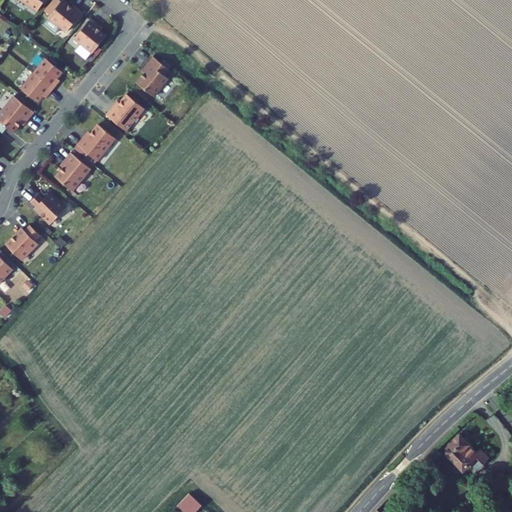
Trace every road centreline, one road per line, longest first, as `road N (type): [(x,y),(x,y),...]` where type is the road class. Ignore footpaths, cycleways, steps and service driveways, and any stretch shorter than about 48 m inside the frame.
road 1 (track): [(511,325),(486,307),(465,273),(226,78),(139,21)]
road 2 (residential): [(0,206),(19,166),(139,21),(113,0)]
road 3 (unclassified): [(511,366),(433,434),(361,511)]
